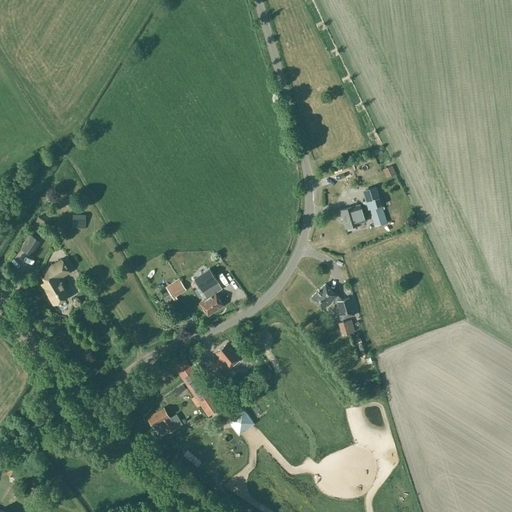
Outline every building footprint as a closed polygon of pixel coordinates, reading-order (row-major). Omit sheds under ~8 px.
[(365,210),(370,208),(371,211),(369,212),(373,225),(386,222),(381,208),(380,205),(378,196),(362,201),(365,210)] [(364,222),(364,221),(358,203),(354,205),(354,204),(339,209),(345,228),(359,224),(364,222)] [(46,222),(38,216),(31,226),(40,232),(46,222)] [(40,241),(30,234),(21,248),(31,255),(40,241)] [(53,304),(69,295),(59,278),(69,272),(61,259),(43,270),(49,279),(41,284),(53,304)] [(193,279),(206,298),(199,302),(207,315),(223,305),(215,292),(221,288),(209,268),(193,279)] [(166,289),(174,301),(177,299),(175,296),(185,289),(180,280),(166,289)] [(310,297),(321,309),(332,299),(333,301),(335,301),(341,318),(354,315),(348,297),(341,299),(336,294),(336,295),(325,283),(310,297)] [(350,320),(338,324),(341,335),(353,331),(350,320)] [(215,360),(223,371),(227,367),(228,368),(239,359),(226,343),(215,353),(219,357),(215,360)] [(219,408),(184,357),(173,365),(208,416),(219,408)] [(211,373),(220,385),(226,380),(217,368),(211,373)] [(168,418),(169,417),(163,408),(147,417),(153,427),(153,426),(157,434),(166,429),(168,432),(174,428),(168,418)]
